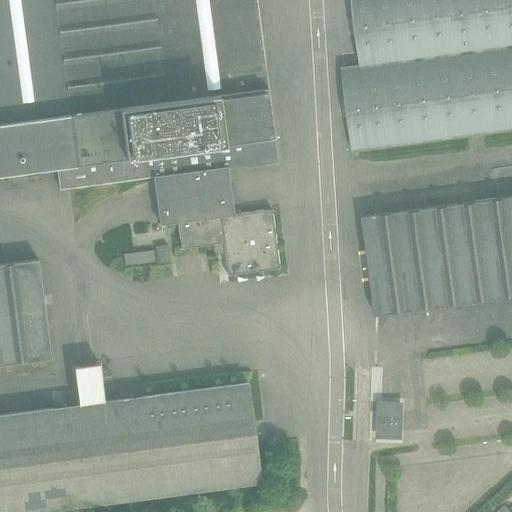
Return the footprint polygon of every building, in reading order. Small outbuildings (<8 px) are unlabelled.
[(227,167),(275,161),(272,137),(273,136),(254,0),(0,0),(0,172),(56,165),(59,189),(153,176),(159,223),(177,221),(180,248),(212,243),(213,251),(216,253),(224,253),(227,274),(278,267),(271,208),(233,214),(227,167)] [(511,0),(352,0),(361,65),(342,67),(353,150),(511,128),(511,0)] [(375,315),(511,296),(511,195),(362,216),(375,315)] [(170,262),(167,244),(155,246),(158,264),(170,262)] [(124,266),(154,262),(153,250),(122,253),(124,266)] [(0,364),(50,358),(37,259),(0,263),(0,364)] [(247,382),(103,401),(98,363),(73,366),(78,404),(0,414),(0,511),(23,511),(260,481),(247,382)] [(402,439),(404,401),(377,400),(376,438),(402,439)]
